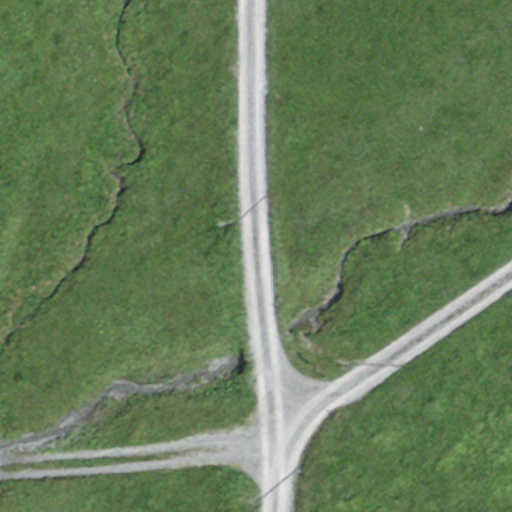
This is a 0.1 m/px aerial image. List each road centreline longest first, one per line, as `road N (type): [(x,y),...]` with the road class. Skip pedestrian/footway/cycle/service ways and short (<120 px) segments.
road 1 (track): [(256,0),(273,432)]
road 2 (track): [(273,432),(511,271)]
road 3 (track): [(0,472),(273,432)]
